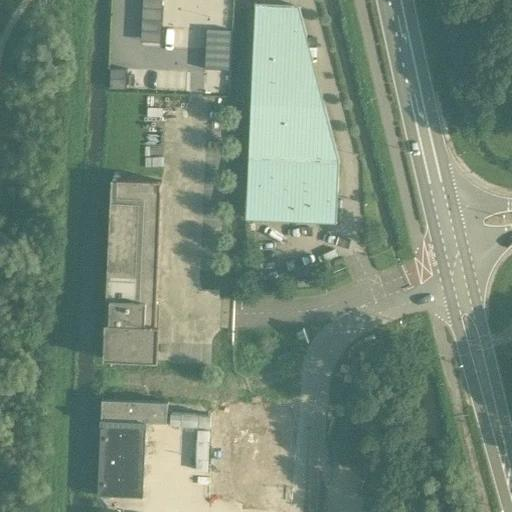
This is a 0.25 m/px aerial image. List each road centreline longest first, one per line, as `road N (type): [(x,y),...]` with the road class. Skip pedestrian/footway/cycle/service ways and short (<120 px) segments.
road 1 (secondary): [(447,229),(511,490)]
road 2 (secondary): [(398,0),(447,229)]
